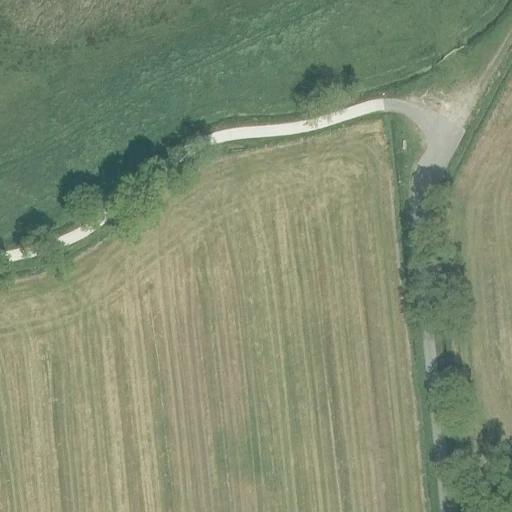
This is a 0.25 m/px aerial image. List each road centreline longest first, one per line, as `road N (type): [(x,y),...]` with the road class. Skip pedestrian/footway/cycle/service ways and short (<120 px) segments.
road 1 (track): [(361,0),(176,99),(65,174),(0,201)]
road 2 (unclassified): [(444,511),(413,216),(453,135)]
